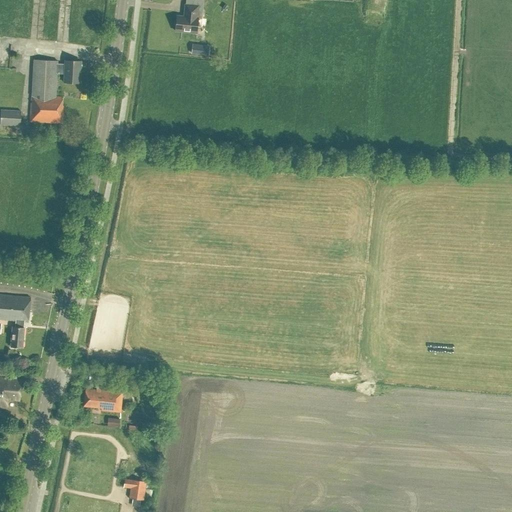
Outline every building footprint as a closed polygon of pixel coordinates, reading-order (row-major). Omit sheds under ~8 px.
[(185,0),(183,16),(176,16),(175,31),(196,33),(197,19),(201,20),(202,0),(185,0)] [(13,56),(10,65),(17,67),(19,58),(13,56)] [(79,83),(80,61),(65,60),(64,64),(57,63),(57,61),(33,59),(30,121),(62,123),(63,107),(62,107),(62,98),(61,98),(61,96),(55,96),(57,74),(64,74),(63,82),(79,83)] [(12,73),(11,86),(23,88),(25,75),(12,73)] [(20,111),(0,110),(0,116),(0,124),(19,126),(20,111)] [(28,322),(30,297),(0,293),(0,318),(15,320),(15,326),(12,326),(10,346),(22,348),(24,327),(24,321),(28,322)] [(30,324),(45,326),(46,317),(31,315),(30,324)] [(19,400),(22,380),(0,378),(0,406),(6,407),(7,398),(19,400)] [(123,393),(85,389),(83,406),(103,408),(103,410),(120,412),(123,393)] [(145,481),(124,479),(123,487),(131,488),(129,497),(143,499),(145,481)]
